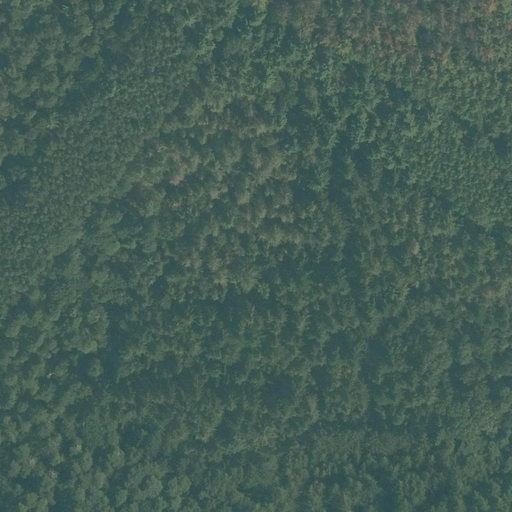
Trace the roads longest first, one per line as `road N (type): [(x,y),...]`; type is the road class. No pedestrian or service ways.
road 1 (track): [(238,0),(208,52),(0,313)]
road 2 (track): [(511,132),(265,0)]
